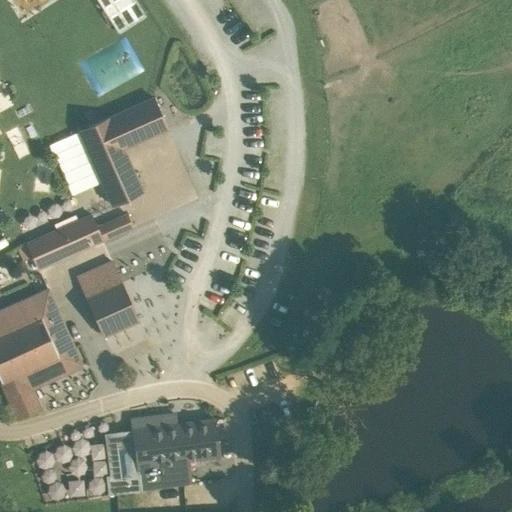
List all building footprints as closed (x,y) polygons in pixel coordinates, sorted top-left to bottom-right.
[(167,128),(153,97),(88,127),(111,177),(101,182),(112,206),(143,192),(123,148),(167,128)] [(127,213),(96,226),(90,213),(27,242),(38,268),(102,239),(133,225),(127,213)] [(166,243),(135,258),(142,272),(173,257),(166,243)] [(110,260),(77,275),(103,335),(138,320),(110,260)] [(74,348),(48,288),(0,309),(0,378),(18,418),(40,408),(23,371),(74,348)] [(136,429),(133,429),(134,434),(108,437),(113,479),(109,479),(111,497),(192,487),(191,482),(189,459),(219,455),(215,419),(176,424),(174,414),(175,414),(134,418),(134,419),(135,419),(136,429)]
